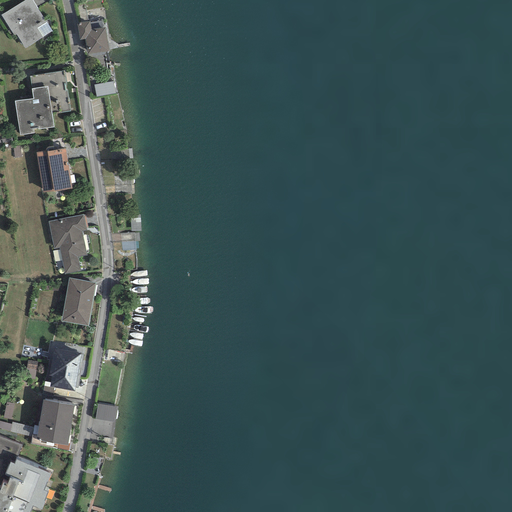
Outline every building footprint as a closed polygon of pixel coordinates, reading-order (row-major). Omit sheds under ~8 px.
[(31,0),(24,0),(1,15),(14,36),(16,34),(25,48),(42,37),(36,28),(46,22),(31,0)] [(89,21),(77,23),(80,40),(85,39),(88,55),(108,51),(104,28),(102,29),(91,30),(90,23),(89,21)] [(102,29),(101,21),(90,23),(91,30),(102,29)] [(42,37),(52,31),(46,22),(36,28),(42,37)] [(113,81),(94,85),(96,96),(115,93),(113,81)] [(54,127),(47,87),(31,89),(33,99),(15,102),(20,135),(33,133),(33,129),(38,128),(38,130),(54,127)] [(47,151),(36,152),(43,192),(71,189),(65,149),(47,151)] [(83,215),(48,222),(54,249),(59,248),(64,274),(80,271),(77,257),(87,255),(82,232),(87,230),(83,215)] [(96,283),(69,278),(61,321),(88,326),(96,283)] [(81,353),(57,349),(50,387),(74,391),(75,387),(81,355),(81,353)] [(74,406),(43,400),(36,439),(67,445),(74,406)] [(117,407),(98,404),(95,418),(115,421),(117,407)] [(0,425),(29,434),(31,426),(0,417),(0,425)] [(0,511),(29,511),(32,506),(42,510),(45,501),(44,501),(47,492),(43,490),(47,482),(50,474),(38,469),(16,460),(14,464),(10,463),(4,476),(10,478),(7,484),(3,483),(1,489),(0,488),(0,511)]
